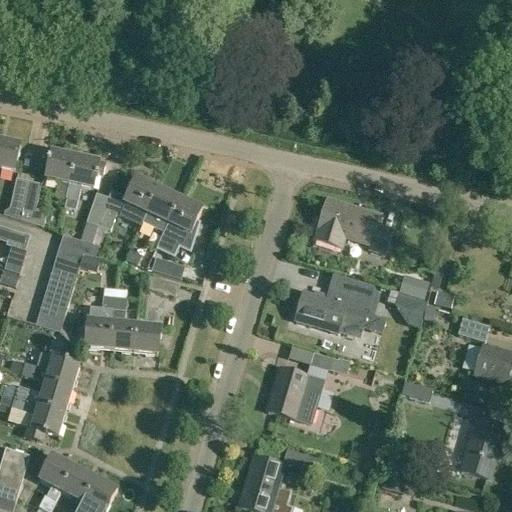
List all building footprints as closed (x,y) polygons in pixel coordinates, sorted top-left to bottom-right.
[(0,171),(15,175),(21,148),(0,143),(0,171)] [(56,200),(66,202),(67,202),(76,160),(52,155),(46,182),(59,185),(56,200)] [(64,211),(75,213),(77,204),(78,204),(81,190),(94,193),(97,178),(102,179),(105,167),(100,166),(100,165),(76,160),(67,202),(66,202),(64,211)] [(10,211),(22,214),(29,184),(16,181),(10,211)] [(111,193),(108,200),(98,230),(111,234),(116,218),(119,219),(118,220),(140,230),(142,225),(159,191),(137,181),(128,201),(111,193)] [(20,223),(43,231),(47,214),(36,212),(41,187),(29,184),(22,214),(20,223)] [(180,202),(159,191),(142,225),(164,236),(180,202)] [(98,230),(108,200),(96,196),(80,243),(88,245),(87,247),(92,248),(93,247),(98,230)] [(203,212),(180,202),(164,236),(165,236),(157,252),(170,258),(175,248),(191,256),(200,227),(197,226),(203,212)] [(370,252),(386,256),(393,232),(378,228),(381,220),(327,203),(318,231),(319,231),(315,243),(342,251),(345,239),(371,247),(370,252)] [(130,226),(126,234),(146,244),(150,236),(130,226)] [(5,248),(25,254),(29,239),(11,234),(11,233),(0,229),(0,243),(6,245),(5,248)] [(84,257),(87,247),(63,239),(62,238),(59,250),(84,257)] [(93,247),(92,248),(87,247),(84,257),(95,260),(99,249),(93,247)] [(56,261),(80,268),(84,257),(59,250),(56,261)] [(126,263),(137,268),(142,258),(131,253),(126,263)] [(52,272),(76,280),(80,268),(56,261),(52,272)] [(152,274),(181,283),(185,270),(156,261),(152,274)] [(49,283),(73,290),(76,280),(52,272),(49,283)] [(0,286),(15,291),(19,278),(4,273),(0,286)] [(399,295),(424,303),(430,286),(405,278),(399,295)] [(147,291),(176,300),(180,288),(150,279),(147,291)] [(46,294),(70,302),(73,290),(49,283),(46,294)] [(356,331),(362,333),(368,315),(375,292),(354,286),(348,306),(333,301),(332,304),(303,295),(295,322),(354,340),(356,331)] [(86,352),(108,354),(116,293),(104,291),(103,300),(102,311),(89,310),(86,352)] [(108,354),(133,356),(136,328),(125,327),(127,302),(126,302),(126,294),(116,293),(108,354)] [(42,305),(67,312),(70,302),(46,294),(42,305)] [(451,311),(454,299),(438,294),(435,307),(451,311)] [(420,331),(427,304),(424,303),(399,295),(395,308),(412,313),(408,327),(420,331)] [(39,316),(63,324),(67,312),(42,305),(39,316)] [(435,310),(426,308),(424,321),(432,323),(435,310)] [(36,328),(60,335),(63,324),(39,316),(36,328)] [(458,338),(485,346),(490,330),(462,322),(458,338)] [(133,356),(158,359),(161,330),(136,328),(133,356)] [(476,377),(511,387),(511,356),(484,348),(476,377)] [(45,385),(72,393),(80,371),(66,367),(69,357),(52,352),(50,359),(41,356),(37,370),(18,364),(18,366),(12,364),(10,372),(15,374),(15,376),(45,386),(45,385)] [(346,379),(349,366),(315,356),(311,369),(346,379)] [(268,415),(311,428),(324,384),(281,371),(268,415)] [(2,397),(65,416),(72,393),(45,385),(45,386),(41,396),(12,387),(7,388),(7,390),(5,389),(2,397)] [(401,397),(429,405),(433,393),(405,385),(401,397)] [(25,439),(43,445),(46,437),(58,440),(65,416),(2,397),(0,404),(0,414),(11,417),(8,424),(28,430),(25,439)] [(461,475),(491,484),(506,431),(476,421),(471,440),(461,437),(456,453),(466,456),(461,475)] [(2,462),(27,469),(30,458),(5,451),(2,462)] [(283,466),(315,476),(319,462),(287,453),(283,466)] [(52,511),(61,495),(74,470),(52,458),(39,483),(52,490),(47,499),(46,498),(38,511),(52,511)] [(240,511),(244,511),(293,511),(294,510),(288,508),(292,495),(277,491),(284,469),(254,460),(240,511)] [(0,468),(0,476),(22,483),(27,469),(2,462),(0,468)] [(65,511),(78,511),(95,481),(74,470),(61,495),(72,500),(65,511)] [(0,487),(19,494),(22,483),(0,476),(0,487)] [(381,491),(413,500),(417,486),(385,477),(381,491)] [(78,511),(105,511),(116,492),(95,481),(78,511)] [(0,499),(16,504),(19,494),(0,487),(0,499)] [(0,511),(2,511),(14,511),(16,504),(0,499),(0,511)]
